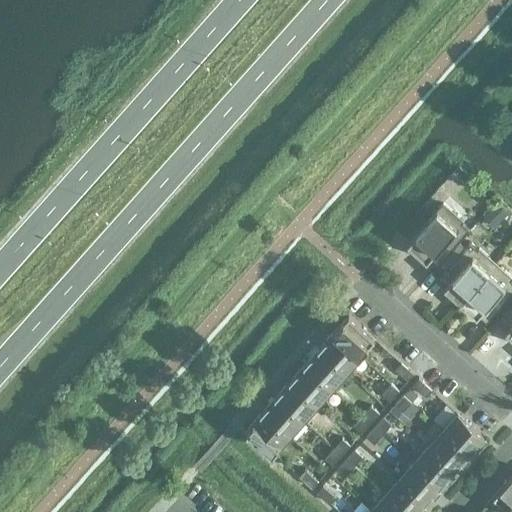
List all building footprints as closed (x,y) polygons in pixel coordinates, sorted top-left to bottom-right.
[(486,212),(494,222),(508,210),(500,200),(486,212)] [(422,254),(437,266),(470,229),(462,221),(463,220),(444,203),(408,243),(421,255),(422,254)] [(450,291),(461,301),(496,262),(479,248),(478,249),(470,241),(437,277),(451,290),(450,291)] [(496,262),(461,301),(471,310),(473,309),(487,322),(511,293),(511,279),(511,278),(511,277),(496,262)] [(511,333),(511,335),(511,336),(511,305),(498,321),(511,333)] [(360,354),(374,338),(375,337),(349,314),(334,331),(360,354)] [(360,354),(334,331),(320,347),(345,370),(360,354)] [(345,370),(320,347),(305,363),(331,386),(345,370)] [(415,373),(401,361),(395,368),(408,380),(415,373)] [(331,386),(305,363),(291,379),(317,402),(331,386)] [(426,395),(431,390),(432,389),(419,377),(413,384),(426,395)] [(317,402),(291,379),(276,395),(302,418),(317,402)] [(399,389),(391,382),(383,392),(391,399),(399,389)] [(412,401),(404,393),(395,403),(403,410),(412,401)] [(302,418),(276,395),(262,411),(288,434),(302,418)] [(371,422),(379,412),(371,405),(363,415),(371,422)] [(247,428),(273,451),(288,434),(262,411),(247,428)] [(484,436),(459,413),(444,429),(469,452),(484,436)] [(365,428),(371,422),(363,415),(354,425),(362,432),(365,428)] [(392,423),(384,416),(375,426),(383,433),(392,423)] [(374,443),(383,433),(375,426),(366,436),(374,443)] [(444,429),(429,445),(455,468),(469,452),(444,429)] [(342,454),(351,444),(343,437),(334,447),(342,454)] [(429,445),(415,461),(441,484),(455,468),(429,445)] [(337,460),(342,454),(334,447),(325,457),(333,464),(337,460)] [(363,455),(355,448),(347,458),(355,465),(363,455)] [(345,475),(355,465),(347,458),(337,468),(345,475)] [(415,461),(401,477),(426,500),(441,484),(415,461)] [(306,468),(300,474),(299,475),(312,487),(319,480),(306,468)] [(511,511),(511,473),(487,501),(499,511),(511,511)] [(416,511),(426,500),(401,477),(386,493),(406,511),(416,511)] [(317,491),(330,503),(336,496),(323,484),(317,491)] [(406,511),(386,493),(372,510),(374,511),(406,511)]
